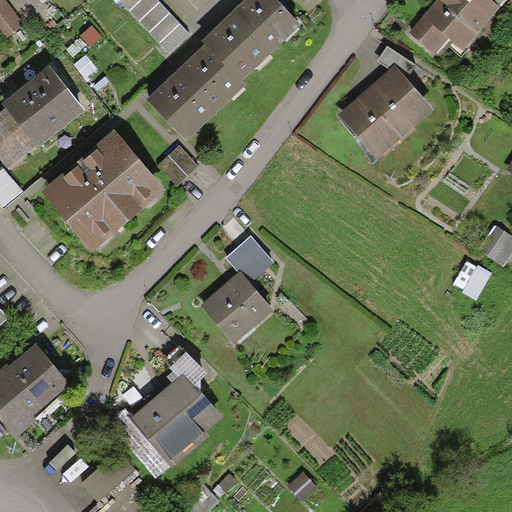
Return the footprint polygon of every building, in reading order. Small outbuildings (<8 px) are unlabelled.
[(18,18),(3,0),(0,0),(0,26),(3,29),(18,18)] [(187,28),(162,0),(121,0),(164,48),(187,28)] [(294,16),(279,0),(236,0),(202,33),(206,38),(236,70),(294,16)] [(494,0),(432,0),(409,26),(428,43),(444,25),(460,39),(494,0)] [(236,70),(206,38),(146,94),(180,130),(240,74),(236,70)] [(391,64),(402,75),(414,60),(388,39),(381,56),(391,64)] [(5,103),(31,136),(79,99),(49,60),(1,97),(5,103)] [(402,75),(391,64),(375,80),(378,82),(363,97),(360,94),(343,111),(372,141),(407,108),(414,116),(428,102),(402,75)] [(31,136),(5,103),(0,106),(0,149),(5,156),(31,136)] [(122,150),(105,131),(48,182),(62,197),(64,210),(74,211),(94,233),(151,182),(134,163),(132,151),(122,150)] [(195,161),(175,139),(154,158),(174,180),(195,161)] [(511,239),(511,234),(495,222),(480,242),(500,256),(511,239)] [(248,230),(224,252),(238,267),(244,275),(269,253),(248,230)] [(238,267),(202,299),(233,333),(269,302),(244,275),(238,267)] [(469,267),(463,296),(486,300),(491,272),(469,267)] [(53,358),(35,338),(5,365),(2,361),(0,362),(0,406),(18,425),(34,410),(29,405),(62,374),(50,361),(53,358)] [(179,367),(188,376),(202,363),(181,341),(167,354),(179,367)] [(188,376),(179,367),(132,412),(164,446),(193,418),(198,424),(216,407),(188,376)] [(300,470),(284,485),(298,500),(314,486),(300,470)]
